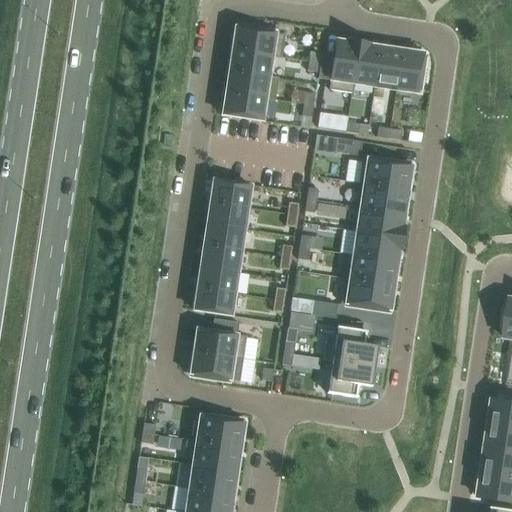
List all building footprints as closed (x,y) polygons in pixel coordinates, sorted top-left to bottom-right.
[(235,28),(232,50),(272,56),(272,57),(281,59),(285,35),(275,34),(276,31),(268,29),(251,27),(236,25),(235,28)] [(319,73),(318,79),(324,79),(330,80),(329,90),(352,93),(354,84),(353,84),(359,42),(348,40),(347,42),(336,41),(334,55),(322,54),(320,63),(319,73)] [(359,42),(353,84),(354,84),(374,87),(380,47),(376,47),(377,44),(371,44),(359,42)] [(380,47),(374,87),(396,90),(401,51),(380,47)] [(232,50),(229,72),(268,78),(269,77),(272,57),(272,56),(232,50)] [(401,51),(396,90),(418,94),(421,94),(422,86),(425,70),(427,54),(424,54),(401,51)] [(310,52),(308,62),(320,63),(322,54),(310,52)] [(308,62),(307,71),(319,73),(320,63),(308,62)] [(229,72),(226,93),(265,99),(265,100),(275,101),(278,78),(269,77),(268,78),(229,72)] [(226,93),(222,115),(262,121),(265,100),(265,99),(226,93)] [(305,93),(303,104),(313,106),(315,94),(305,93)] [(303,104),(301,116),(311,118),(313,106),(303,104)] [(347,123),(346,132),(367,136),(368,126),(347,123)] [(378,127),(376,137),(388,139),(390,129),(378,127)] [(390,129),(388,139),(400,141),(401,131),(390,129)] [(337,138),(335,152),(347,154),(360,156),(362,142),(349,140),(337,138)] [(362,159),(359,184),(408,191),(412,166),(412,163),(403,162),(386,159),(363,156),(362,159)] [(213,180),(210,203),(247,208),(250,186),(213,180)] [(359,184),(355,208),(360,209),(360,208),(404,215),(408,191),(359,184)] [(308,188),(306,200),(316,201),(318,190),(308,188)] [(306,200),(304,212),(314,213),(316,201),(306,200)] [(210,203),(207,224),(244,230),(247,208),(210,203)] [(288,203),(287,214),(297,216),(298,204),(288,203)] [(360,209),(356,232),(403,239),(406,219),(404,219),(404,215),(360,208),(360,209)] [(287,214),(285,226),(295,228),(297,216),(287,214)] [(207,224),(203,246),(241,251),(244,230),(207,224)] [(356,232),(353,255),(397,262),(398,258),(400,258),(403,239),(356,232)] [(301,236),(299,247),(309,249),(311,237),(301,236)] [(282,245),(280,257),(290,259),(292,247),(282,245)] [(203,246),(200,267),(237,273),(241,251),(203,246)] [(299,247),(297,259),(307,261),(309,249),(299,247)] [(349,278),(349,279),(394,286),(397,262),(353,255),(349,278)] [(280,257),(279,269),(288,270),(290,259),(280,257)] [(200,267),(197,288),(234,294),(237,273),(200,267)] [(341,303),(340,306),(364,310),(380,312),(389,314),(390,311),(394,286),(349,279),(349,278),(345,278),(341,303)] [(197,288),(194,311),(231,316),(234,294),(197,288)] [(276,288),(274,300),(284,301),(285,289),(276,288)] [(505,314),(502,331),(505,331),(504,339),(511,340),(511,299),(510,299),(508,314),(505,314)] [(274,300),(272,312),(282,313),(284,301),(274,300)] [(312,301),(310,315),(323,317),(335,319),(337,305),(325,303),(312,301)] [(290,313),(288,329),(300,330),(302,314),(290,313)] [(197,329),(193,352),(233,358),(233,359),(242,360),(246,337),(236,335),(238,323),(213,319),(212,332),(197,329)] [(326,339),(323,360),(332,362),(332,361),(374,367),(377,347),(364,345),(366,333),(367,332),(337,327),(337,329),(335,340),(326,339)] [(285,341),(283,353),(293,355),(295,343),(285,341)] [(193,352),(190,374),(205,377),(205,380),(221,382),(222,379),(230,380),(233,359),(233,358),(193,352)] [(283,353),(281,365),(291,366),(293,355),(283,353)] [(327,392),(327,394),(357,398),(357,397),(356,397),(358,385),(371,387),(374,367),(332,361),(332,362),(327,392)] [(264,369),(262,380),(272,382),(273,370),(264,369)] [(511,404),(493,401),(489,426),(511,428),(511,404)] [(195,416),(191,442),(196,442),(196,441),(240,447),(244,423),(244,421),(235,419),(219,416),(219,417),(200,414),(200,416),(195,416)] [(142,433),(154,435),(155,425),(143,423),(142,433)] [(511,428),(489,426),(485,450),(511,453),(511,428)] [(152,445),(154,435),(142,433),(140,443),(152,445)] [(158,436),(156,446),(179,450),(181,439),(158,436)] [(196,442),(192,465),(237,471),(240,447),(196,441),(196,442)] [(511,453),(485,450),(482,474),(511,478),(511,453)] [(192,465),(189,489),(233,496),(237,471),(192,465)] [(137,469),(135,481),(145,482),(146,470),(137,469)] [(511,478),(482,474),(478,498),(511,503),(511,478)] [(143,494),(145,482),(135,481),(133,493),(143,494)] [(185,511),(230,511),(233,496),(189,489),(185,511)]
